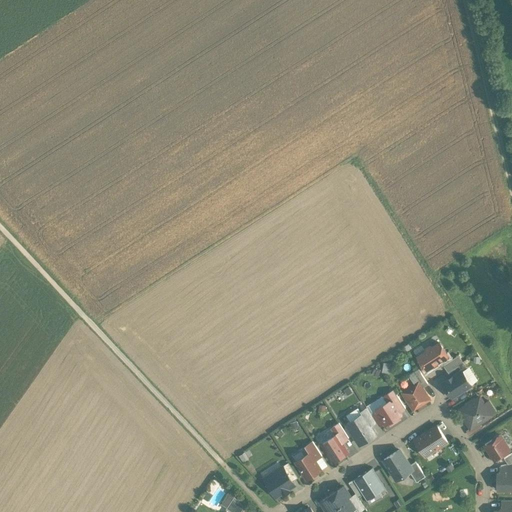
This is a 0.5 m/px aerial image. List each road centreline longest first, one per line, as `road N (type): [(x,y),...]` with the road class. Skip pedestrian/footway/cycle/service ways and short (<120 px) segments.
road 1 (track): [(268,511),(0,224)]
road 2 (residential): [(483,511),(481,466),(452,420),(437,411),(280,511)]
road 3 (track): [(511,398),(361,165)]
road 4 (track): [(511,194),(465,0)]
